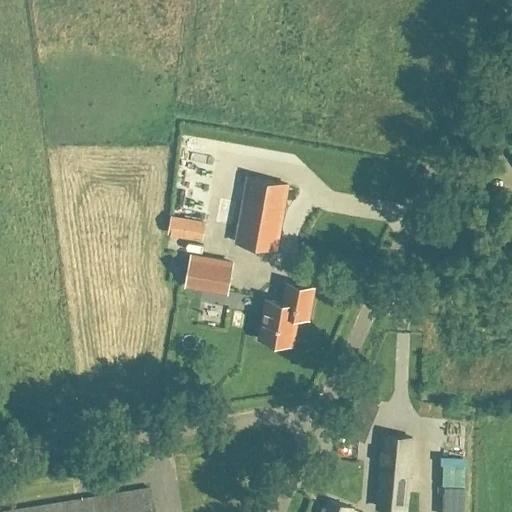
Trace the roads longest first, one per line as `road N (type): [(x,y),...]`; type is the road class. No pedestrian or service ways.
road 1 (unclassified): [(325,408),(510,0)]
road 2 (unclassified): [(325,408),(0,457)]
